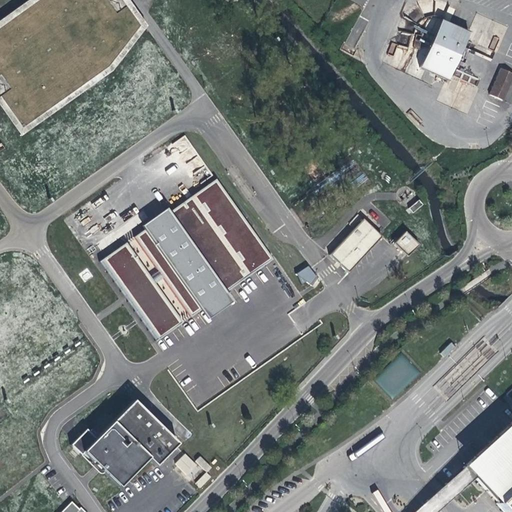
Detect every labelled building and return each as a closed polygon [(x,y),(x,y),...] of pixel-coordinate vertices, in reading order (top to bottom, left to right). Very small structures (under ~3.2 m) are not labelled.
[(451,73),(472,25),(444,13),(423,62),(451,73)] [(507,92),(511,81),(511,63),(504,60),(493,86),(507,92)] [(227,288),(271,258),(215,177),(167,210),(163,206),(139,222),(144,229),(131,233),(190,316),(198,310),(205,319),(234,299),(227,288)] [(414,200),(405,209),(410,213),(419,204),(414,200)] [(382,235),(372,226),(365,219),(364,218),(329,253),(346,271),(382,235)] [(403,227),(390,240),(405,254),(417,242),(403,227)] [(125,243),(101,258),(157,337),(180,321),(125,243)] [(303,285),(317,279),(311,266),(297,272),(303,285)] [(445,357),(456,348),(452,342),(441,351),(445,357)] [(157,465),(181,443),(138,397),(97,436),(88,426),(71,443),(82,454),(86,450),(120,486),(150,458),(157,465)] [(471,476),(504,511),(511,511),(511,424),(464,468),(471,476)] [(175,464),(188,476),(198,466),(185,454),(175,464)] [(315,468),(319,464),(311,455),(299,465),(310,478),(316,471),(315,468)] [(206,472),(212,467),(200,456),(195,461),(206,472)] [(206,472),(194,483),(200,489),(211,478),(206,472)] [(89,511),(83,505),(80,508),(73,500),(61,511),(89,511)]
